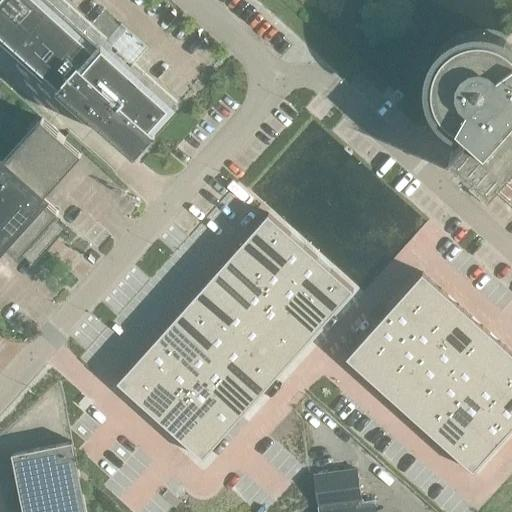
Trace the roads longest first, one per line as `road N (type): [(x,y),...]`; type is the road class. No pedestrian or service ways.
road 1 (unclassified): [(276,79),(313,80),(511,248)]
road 2 (unclassified): [(166,204),(0,386)]
road 3 (unclassified): [(166,204),(0,58)]
road 4 (unclassified): [(276,79),(166,204)]
